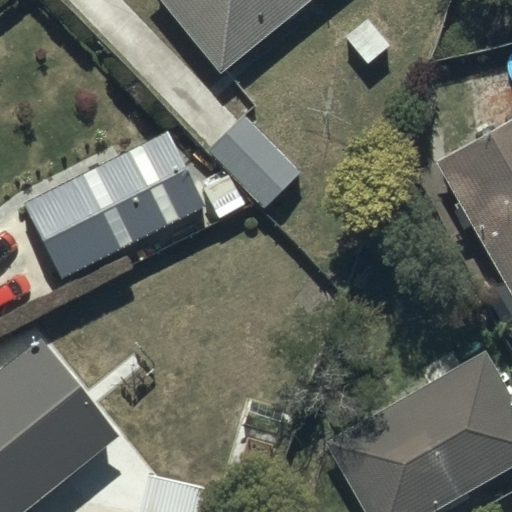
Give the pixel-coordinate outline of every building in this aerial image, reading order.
[(220,63),(291,0),(162,0),(190,31),(145,71),(256,197),(294,164),(237,100),(246,92),(220,63)] [(511,103),(431,150),(511,292),(511,103)] [(171,136),(21,208),(61,291),(216,216),(221,226),(248,213),(232,180),(200,196),(171,136)] [(321,429),(367,511),(408,511),(511,454),(511,401),(479,342),(321,429)] [(0,511),(42,511),(122,447),(41,348),(0,381),(0,511)]
